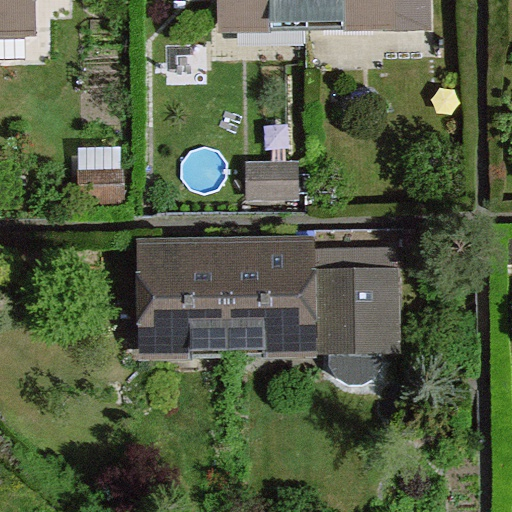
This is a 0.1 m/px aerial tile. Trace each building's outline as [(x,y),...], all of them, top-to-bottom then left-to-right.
[(0,0),(0,21),(26,21),(30,21),(29,0),(0,0)] [(308,0),(228,0),(229,18),(308,15),(308,0)] [(425,0),(308,0),(308,15),(426,14),(425,0)] [(26,21),(0,21),(0,58),(27,58),(26,21)] [(303,203),(302,165),(250,166),(251,204),(303,203)] [(127,207),(127,173),(82,174),(82,208),(127,207)] [(307,256),(229,257),(230,342),(318,341),(318,355),(331,354),(383,352),(395,352),(394,274),(318,276),(317,285),(307,285),(307,256)] [(230,342),(229,257),(147,259),(149,343),(230,342)] [(383,352),(331,354),(331,371),(338,379),(350,388),(364,387),(375,379),(383,367),(383,352)]
